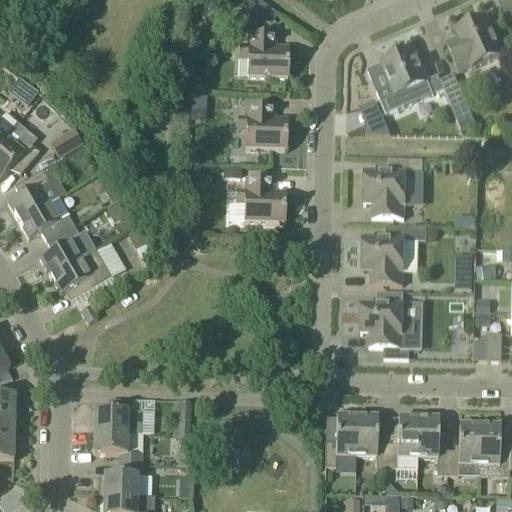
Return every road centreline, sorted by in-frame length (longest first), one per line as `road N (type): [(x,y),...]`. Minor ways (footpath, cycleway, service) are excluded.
road 1 (residential): [(421,0),(353,27),(328,54),(322,365)]
road 2 (residential): [(59,395),(278,401),(298,393),(322,365)]
road 3 (residential): [(322,365),(279,380),(55,373)]
road 4 (residential): [(322,365),(348,384),(511,389)]
